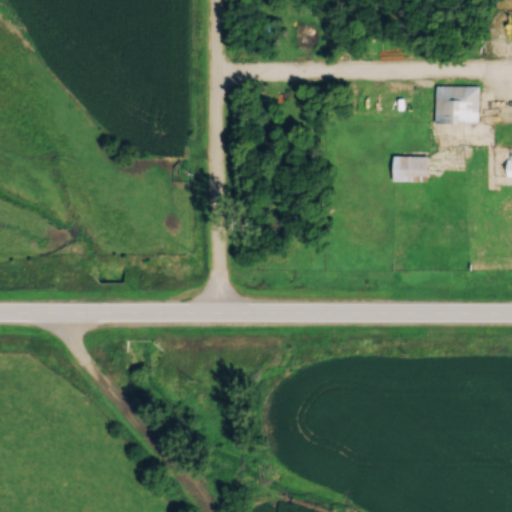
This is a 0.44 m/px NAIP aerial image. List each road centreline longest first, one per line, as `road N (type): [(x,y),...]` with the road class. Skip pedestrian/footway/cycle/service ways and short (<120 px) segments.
road 1 (primary): [(0,313),(511,314)]
road 2 (residential): [(215,314),(211,0)]
road 3 (residential): [(199,511),(50,313)]
